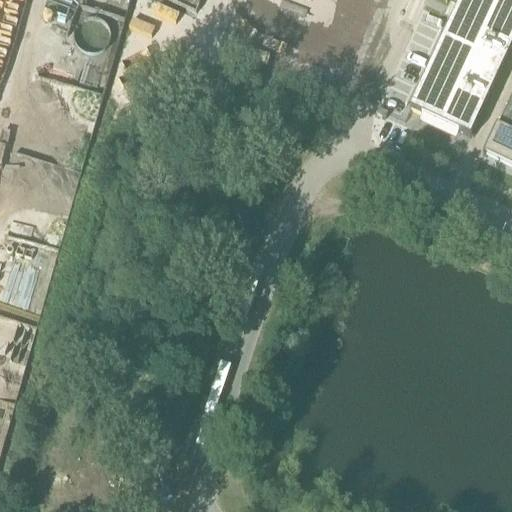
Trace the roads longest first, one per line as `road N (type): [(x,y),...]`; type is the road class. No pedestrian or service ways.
road 1 (unclassified): [(186,511),(259,287),(310,178),(329,159),(369,159),(511,226)]
road 2 (unknown): [(349,154),(415,0)]
road 3 (unknown): [(448,196),(511,67)]
